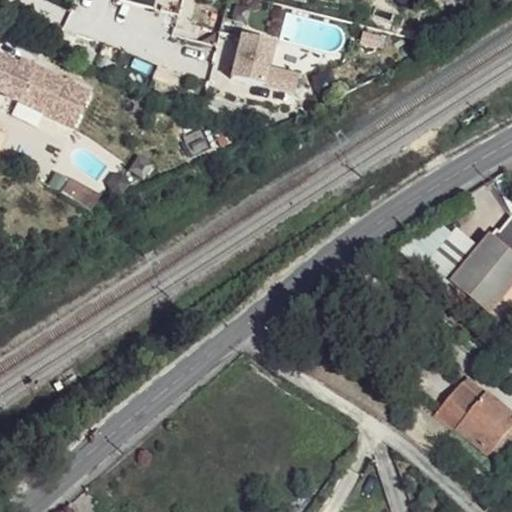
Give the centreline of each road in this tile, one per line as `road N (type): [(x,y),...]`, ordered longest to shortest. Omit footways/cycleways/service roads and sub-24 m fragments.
road 1 (tertiary): [(241,332),(342,244),(511,144)]
road 2 (residential): [(241,332),(380,429),(471,511)]
road 3 (tertiary): [(33,511),(241,332)]
